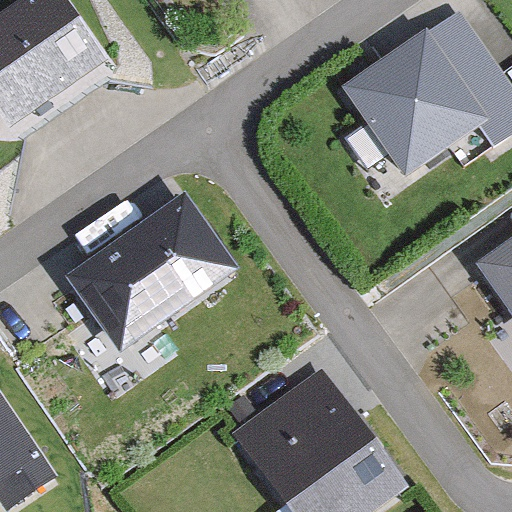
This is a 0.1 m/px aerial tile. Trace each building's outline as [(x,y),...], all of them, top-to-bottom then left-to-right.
[(111,67),(64,0),(29,0),(0,20),(0,117),(12,135),(111,67)] [(511,93),(455,9),(329,94),(363,144),(346,155),(377,201),(397,187),(403,197),(478,146),(485,157),(511,139),(511,93)] [(224,263),(188,211),(84,282),(120,334),(224,263)] [(511,235),(466,269),(511,332),(511,235)] [(323,375),(224,442),(271,511),(385,511),(406,498),(323,375)]
